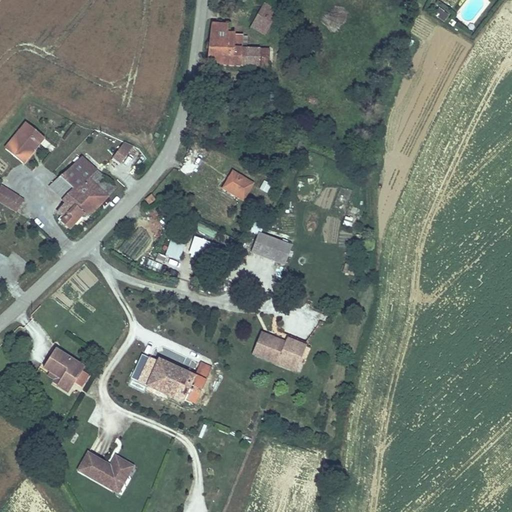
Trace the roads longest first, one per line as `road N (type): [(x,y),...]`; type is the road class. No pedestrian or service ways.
road 1 (tertiary): [(202,0),(186,101),(158,167),(0,324)]
road 2 (unknown): [(118,268),(134,328),(113,373),(116,426)]
